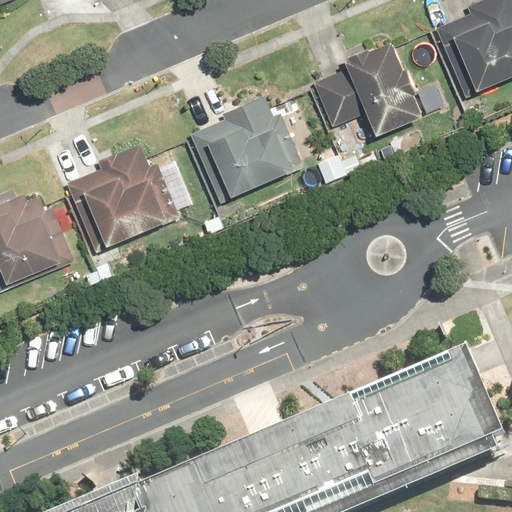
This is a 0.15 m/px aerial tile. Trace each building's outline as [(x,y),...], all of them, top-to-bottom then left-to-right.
[(511,0),(435,32),(463,98),(511,78),(511,0)] [(395,48),(315,81),(335,130),(365,117),(373,137),(424,116),(395,48)] [(194,142),(219,201),(305,166),(280,106),(194,142)] [(73,186),(101,253),(181,220),(152,152),(73,186)] [(0,219),(0,292),(73,262),(47,200),(0,219)] [(351,511),(508,447),(466,344),(58,511),(351,511)]
